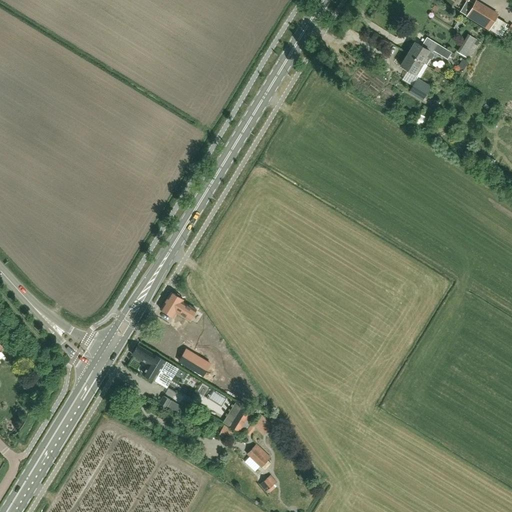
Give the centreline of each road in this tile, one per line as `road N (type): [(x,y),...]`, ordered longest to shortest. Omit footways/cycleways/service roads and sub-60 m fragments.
road 1 (primary): [(107,349),(325,0)]
road 2 (primary): [(13,511),(95,370)]
